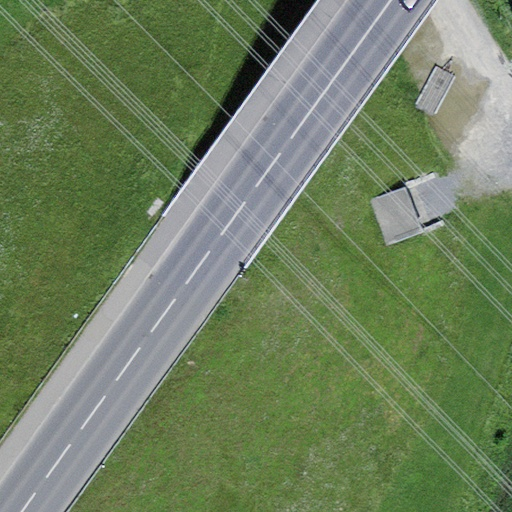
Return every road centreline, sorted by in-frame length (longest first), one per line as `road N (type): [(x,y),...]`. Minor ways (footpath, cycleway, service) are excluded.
road 1 (secondary): [(386,0),(16,511)]
road 2 (track): [(511,105),(447,0)]
